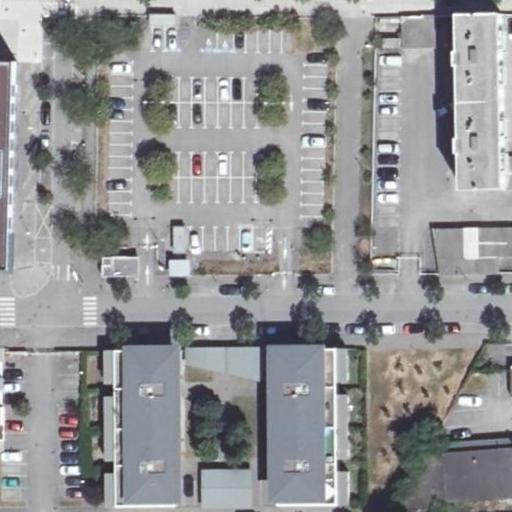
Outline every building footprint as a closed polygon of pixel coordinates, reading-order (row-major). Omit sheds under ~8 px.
[(150,14),(150,25),(175,24),(175,13),(150,14)] [(511,189),(511,159),(505,159),(503,46),(502,14),(460,15),(462,190),(511,189)] [(434,15),(421,16),(402,17),(404,49),(435,46),(434,15)] [(400,38),(382,39),(383,49),(401,47),(400,38)] [(189,226),(173,226),(174,254),(189,254),(189,226)] [(511,229),(433,230),(440,275),(498,274),(499,257),(511,257),(511,229)] [(114,265),(104,265),(104,276),(130,277),(130,276),(139,276),(139,256),(114,257),(114,265)] [(114,257),(104,257),(104,265),(114,265),(114,257)] [(192,260),(172,260),(172,276),(192,276),(192,260)] [(338,349),(280,349),(280,396),(281,505),(351,504),(350,472),(339,472),(339,460),(339,427),(339,395),(339,382),(338,349)] [(349,349),(338,349),(339,382),(350,382),(349,349)] [(176,350),(118,351),(118,382),(118,397),(118,429),(119,460),(119,474),(108,474),(108,506),(112,506),(178,506),(177,473),(176,350)] [(216,350),(191,350),(191,363),(217,368),(216,350)] [(233,350),(216,350),(217,368),(233,372),(233,350)] [(265,350),(233,350),(233,372),(265,379),(265,350)] [(118,351),(107,351),(107,382),(118,382),(118,351)] [(350,395),(339,395),(339,427),(350,427),(350,395)] [(118,397),(107,397),(107,429),(118,429),(118,397)] [(350,427),(339,427),(339,460),(350,460),(350,427)] [(118,429),(107,429),(108,460),(119,460),(118,429)] [(511,436),(443,442),(444,451),(447,500),(511,495),(511,436)] [(447,507),(447,500),(444,451),(430,451),(419,452),(401,509),(447,507)] [(206,473),(207,506),(252,505),(251,473),(206,473)]
